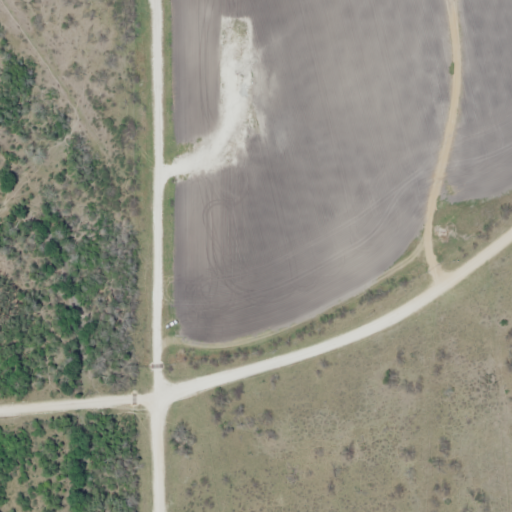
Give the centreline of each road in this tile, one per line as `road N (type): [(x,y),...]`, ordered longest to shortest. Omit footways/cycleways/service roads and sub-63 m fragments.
road 1 (track): [(511,222),(402,296),(151,383),(0,391)]
road 2 (track): [(143,0),(151,383)]
road 3 (residential): [(151,383),(152,511)]
